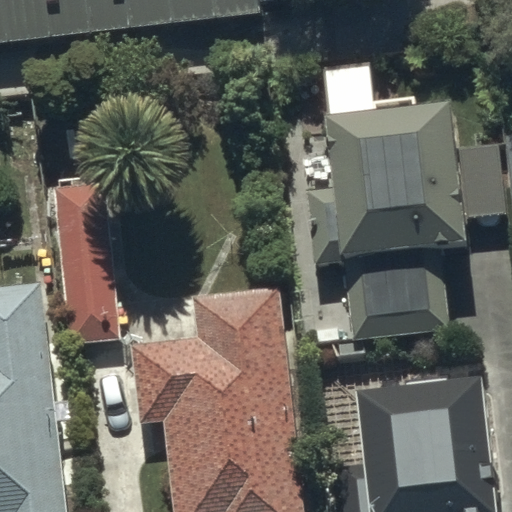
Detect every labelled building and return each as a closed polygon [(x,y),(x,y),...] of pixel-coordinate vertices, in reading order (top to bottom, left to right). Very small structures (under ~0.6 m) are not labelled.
[(264,0),(0,0),(0,64),(268,34),(264,0)] [(464,137),(338,151),(344,207),(314,210),(322,283),(353,279),(362,356),(456,345),(448,279),(480,275),(464,137)] [(110,197),(61,202),(77,357),(126,352),(110,197)] [(73,511),(49,302),(0,307),(0,511),(73,511)] [(311,511),(288,305),(199,316),(204,356),(138,363),(148,442),(172,439),(180,511),(311,511)] [(507,511),(496,413),(370,427),(377,486),(346,489),(348,511),(507,511)]
